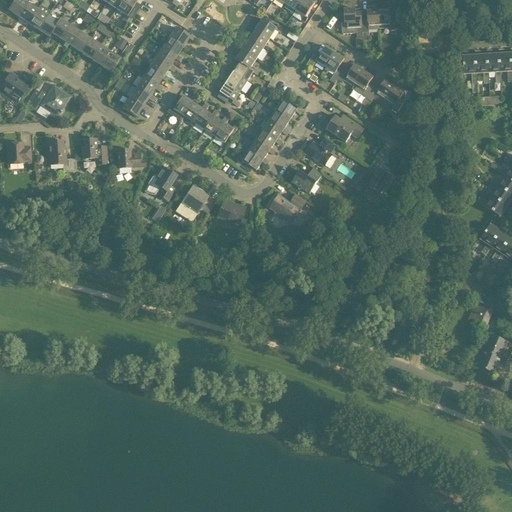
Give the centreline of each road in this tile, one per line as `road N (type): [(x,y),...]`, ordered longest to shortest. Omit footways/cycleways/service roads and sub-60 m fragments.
road 1 (unclassified): [(511,409),(317,334),(0,242)]
road 2 (residential): [(146,138),(238,191),(255,191),(314,110),(313,93)]
road 3 (residential): [(151,0),(203,34),(205,48),(146,138)]
road 4 (residential): [(0,29),(83,85),(99,107)]
